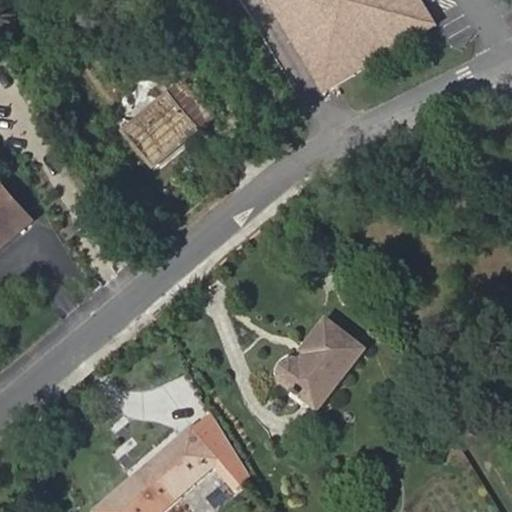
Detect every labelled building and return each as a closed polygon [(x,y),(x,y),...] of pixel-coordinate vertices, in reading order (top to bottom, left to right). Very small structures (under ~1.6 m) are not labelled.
[(271,0),(327,92),(443,22),(429,0),(271,0)] [(156,166),(199,130),(170,94),(127,130),(156,166)] [(0,182),(0,250),(34,221),(2,181),(0,182)] [(287,382),(320,407),(365,349),(330,321),(307,350),(313,355),(308,363),(306,361),(301,359),(296,359),(292,361),(289,364),(286,367),(284,373),(285,377),(287,382)] [(104,511),(157,511),(219,460),(240,484),(253,474),(216,413),(199,427),(197,425),(101,507),(104,511)]
